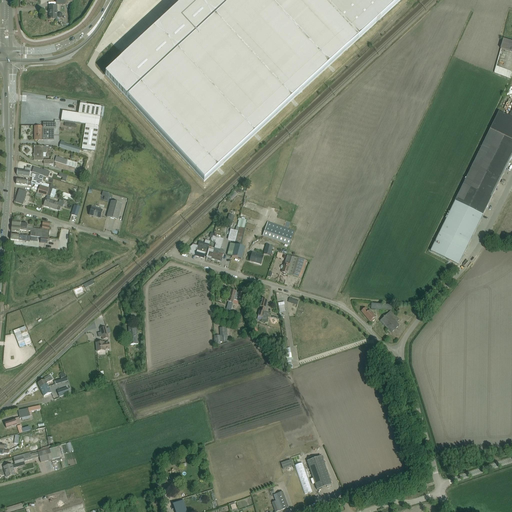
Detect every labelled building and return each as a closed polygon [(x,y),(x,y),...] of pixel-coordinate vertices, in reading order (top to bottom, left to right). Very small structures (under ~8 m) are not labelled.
[(186,0),(105,76),(203,182),(357,40),(400,0),(186,0)] [(511,41),(503,40),(501,49),(511,52),(511,41)] [(102,108),(80,104),(78,114),(62,112),(61,121),(85,125),(81,149),(81,150),(82,150),(95,152),(102,108)] [(511,118),(509,117),(499,112),(490,129),(511,139),(511,118)] [(41,127),(34,127),(34,141),(41,141),(41,140),(43,140),(43,141),(50,141),(50,130),(53,130),(53,128),(55,128),(55,123),(43,123),(43,127),(41,127)] [(499,148),(511,153),(511,139),(490,129),(480,150),(495,157),(499,148)] [(81,154),(82,150),(81,150),(81,149),(60,142),(59,147),(81,154)] [(43,161),(43,154),(45,154),(46,153),(46,147),(44,147),(34,147),(34,161),(43,161)] [(495,157),(509,164),(511,157),(511,153),(499,148),(495,157)] [(495,157),(480,150),(473,164),(502,178),(506,170),(492,163),(495,157)] [(56,157),(54,162),(55,162),(75,168),(77,163),(56,157)] [(492,163),(506,170),(509,164),(495,157),(492,163)] [(496,191),(502,178),(473,164),(467,177),(496,191)] [(33,167),(32,172),(32,173),(34,173),(36,174),(40,175),(48,178),(50,172),(43,170),(43,171),(41,170),(33,167)] [(17,170),(16,175),(17,175),(29,177),(31,178),(31,177),(38,179),(40,175),(36,174),(34,173),(32,173),(32,172),(30,172),(24,171),(17,170)] [(31,182),(31,183),(40,186),(41,186),(41,184),(42,181),(38,179),(31,177),(31,178),(31,182)] [(463,186),(491,199),(496,191),(467,177),(463,186)] [(40,186),(37,193),(46,196),(48,189),(48,188),(41,186),(40,186)] [(483,215),(491,199),(463,186),(455,202),(483,215)] [(19,190),(15,202),(23,204),(26,192),(19,190)] [(44,206),(50,208),(56,210),(59,211),(61,207),(57,206),(58,203),(46,199),(44,206)] [(111,202),(106,218),(118,221),(122,205),(111,202)] [(483,215),(455,202),(450,212),(479,225),(483,215)] [(71,215),(73,216),(77,217),(80,208),(74,206),(71,215)] [(91,208),(89,216),(100,219),(102,211),(91,208)] [(277,224),(281,226),(286,212),(280,210),(278,215),(280,216),(277,224)] [(479,225),(450,212),(445,221),(474,235),(479,225)] [(231,228),(234,217),(229,215),(225,227),(231,228)] [(474,235),(445,221),(441,231),(469,245),(474,235)] [(294,232),(288,229),(267,222),(263,236),(289,246),(294,232)] [(49,231),(42,230),(32,229),(11,227),(11,232),(20,233),(20,230),(30,232),(30,237),(31,237),(41,238),(48,239),(49,231)] [(235,245),(232,257),(241,260),(244,248),(240,247),(239,246),(244,228),(239,227),(238,231),(238,233),(236,242),(235,245)] [(231,230),(228,240),(236,242),(238,233),(238,231),(231,230)] [(469,245),(441,231),(436,241),(464,255),(469,245)] [(222,244),(223,239),(213,236),(211,241),(216,242),(222,244)] [(464,255),(436,241),(431,251),(459,265),(464,255)] [(205,253),(207,253),(208,251),(209,247),(210,245),(199,242),(198,246),(195,255),(195,256),(204,259),(205,253)] [(220,250),(222,244),(216,242),(214,248),(211,260),(221,263),(223,254),(224,251),(220,250)] [(195,255),(198,246),(193,245),(187,250),(186,253),(194,255),(195,255)] [(266,245),(264,254),(270,256),(273,247),(266,245)] [(211,260),(214,248),(209,247),(208,251),(207,253),(206,258),(211,260)] [(251,253),(249,262),(261,265),(263,256),(251,253)] [(298,278),(305,261),(292,257),(287,256),(283,268),(282,273),(283,273),(283,274),(283,275),(284,275),(285,275),(286,275),(286,274),(287,274),(298,278)] [(231,290),(227,302),(228,302),(227,305),(226,309),(230,311),(233,300),(241,303),(243,294),(238,292),(238,294),(235,293),(236,292),(231,290)] [(264,312),(267,301),(262,299),(260,307),(262,308),(261,311),(259,311),(258,316),(262,318),(261,321),(266,323),(267,319),(269,314),(264,312)] [(368,311),(365,308),(361,311),(370,322),(375,317),(369,310),(368,311)] [(399,320),(391,311),(380,321),(391,333),(399,325),(396,323),(399,320)] [(30,320),(19,325),(26,342),(37,337),(30,320)] [(136,327),(131,327),(128,327),(130,345),(138,345),(136,327)] [(109,338),(106,328),(100,329),(101,333),(98,334),(98,337),(102,336),(103,340),(106,339),(109,338)] [(104,343),(96,344),(97,352),(105,351),(105,350),(110,349),(109,343),(104,343)] [(46,383),(52,380),(50,376),(49,377),(49,376),(44,378),(45,380),(38,384),(39,388),(47,384),(46,383)] [(51,393),(47,384),(39,388),(44,397),(51,393)] [(64,388),(57,391),(57,392),(58,395),(59,396),(59,397),(68,394),(66,388),(64,388)] [(40,406),(18,411),(19,419),(29,417),(29,412),(41,410),(40,406)] [(12,421),(4,423),(6,429),(17,425),(16,425),(19,424),(18,418),(11,420),(12,421)] [(39,448),(51,446),(50,439),(46,440),(45,430),(36,432),(39,448)] [(49,450),(38,453),(39,457),(40,463),(52,460),(62,457),(59,447),(49,450)] [(26,461),(32,459),(39,457),(38,453),(31,455),(30,453),(25,455),(13,458),(14,460),(23,458),(24,462),(26,461)] [(321,456),(307,461),(317,490),(331,485),(321,456)] [(14,460),(14,461),(15,464),(12,465),(3,467),(6,478),(15,475),(13,469),(18,467),(17,464),(24,462),(23,458),(14,460)] [(66,468),(81,462),(79,458),(64,463),(66,468)] [(290,460),(281,463),(283,469),(292,466),(290,460)] [(274,495),(276,501),(280,511),(289,508),(283,492),(274,495)]
